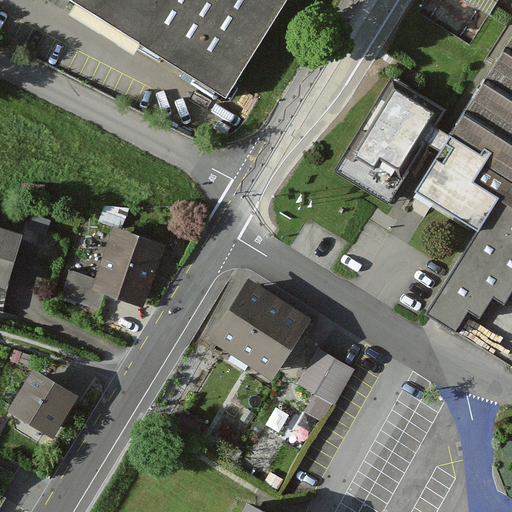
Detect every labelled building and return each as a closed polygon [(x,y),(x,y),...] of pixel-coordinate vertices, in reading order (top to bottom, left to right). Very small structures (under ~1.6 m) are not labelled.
[(287,0),(64,0),(225,100),(287,0)] [(469,0),(488,12),(495,0),(469,0)] [(511,48),(418,201),(477,237),(429,315),(459,334),(474,311),(487,319),(499,300),(510,307),(511,303),(511,48)] [(448,114),(393,81),(337,174),(392,206),(448,114)] [(0,284),(14,288),(28,235),(0,228),(0,284)] [(95,294),(146,312),(168,248),(118,230),(95,294)] [(318,322),(254,282),(215,343),(280,383),(318,322)] [(355,373),(319,353),(300,388),(316,397),(308,412),(328,423),(355,373)] [(14,415),(58,442),(83,399),(39,373),(14,415)] [(272,511),(255,503),(250,511),(272,511)]
